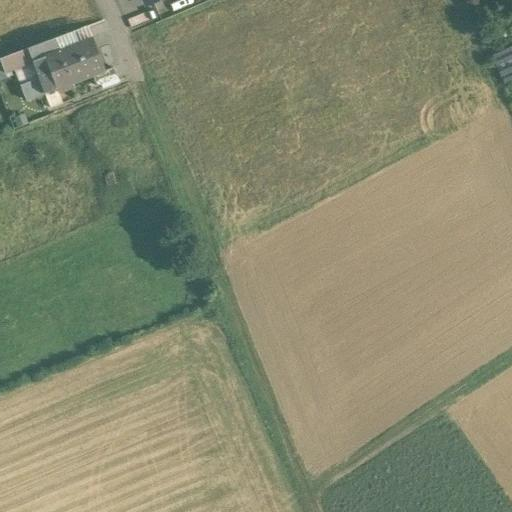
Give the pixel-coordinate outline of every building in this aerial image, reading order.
[(60,52),(91,40),(86,28),(54,40),(60,52)] [(54,40),(27,50),(32,65),(45,60),(44,58),(60,52),(54,40)] [(60,52),(44,58),(45,60),(56,90),(92,77),(104,72),(91,40),(60,52)] [(511,46),(497,54),(510,83),(511,81),(511,46)] [(3,76),(32,65),(27,50),(0,60),(0,82),(4,81),(3,76)] [(56,90),(45,60),(32,65),(38,80),(19,88),(25,102),(56,90)] [(104,72),(92,77),(95,88),(116,80),(112,69),(104,72)]
